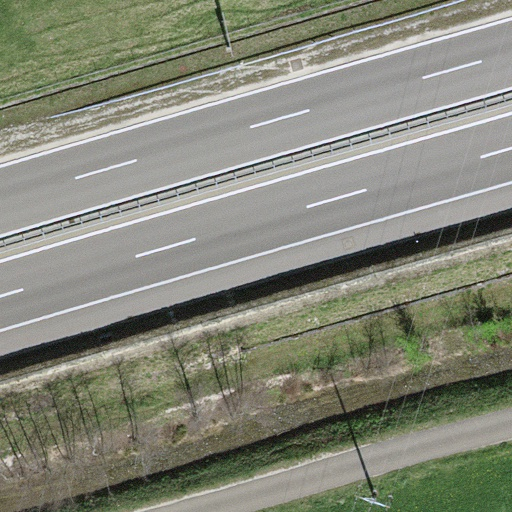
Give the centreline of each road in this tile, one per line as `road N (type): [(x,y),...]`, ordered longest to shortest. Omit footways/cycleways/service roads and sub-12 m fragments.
road 1 (motorway): [(0,297),(511,148)]
road 2 (motorway): [(511,53),(0,200)]
road 3 (residential): [(511,434),(205,511)]
